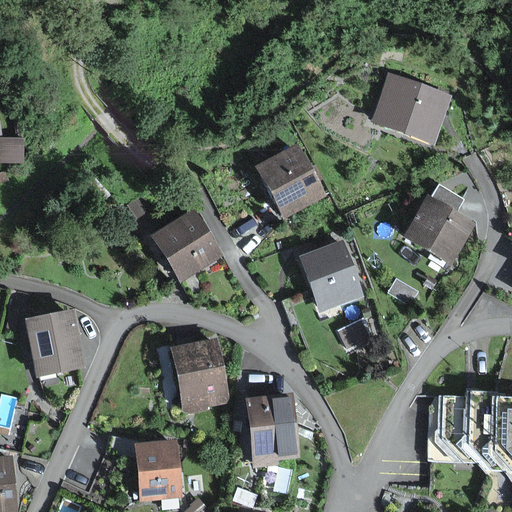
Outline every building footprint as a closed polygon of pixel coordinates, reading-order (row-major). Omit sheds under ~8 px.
[(369,122),(433,143),(448,98),(384,77),(369,122)] [(0,164),(31,164),(30,135),(0,136),(0,164)] [(292,156),(258,176),(283,220),(317,201),(292,156)] [(426,203),(400,243),(447,274),(473,234),(426,203)] [(191,215),(151,239),(177,282),(217,258),(191,215)] [(332,242),(294,260),(319,313),(357,295),(332,242)] [(67,316),(21,325),(31,380),(77,371),(67,316)] [(213,347),(165,355),(175,414),(223,406),(213,347)] [(452,398),(439,398),(438,414),(431,414),(430,463),(489,464),(489,472),(511,472),(511,400),(497,400),(494,400),(494,394),(470,393),(464,393),(464,399),(452,398)] [(280,401),(234,408),(244,471),(289,464),(280,401)] [(174,445),(131,447),(135,509),(177,507),(174,445)] [(18,511),(13,462),(0,463),(0,511),(18,511)]
